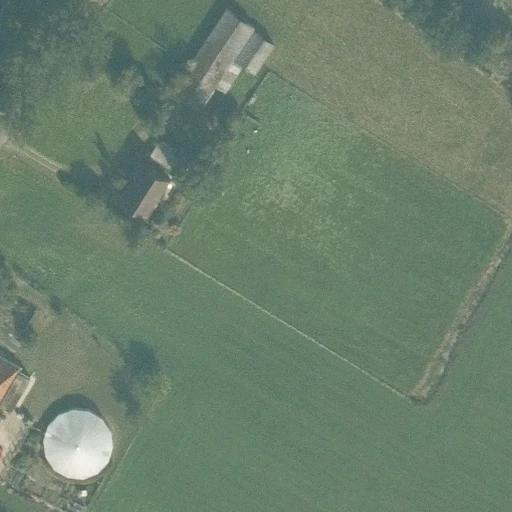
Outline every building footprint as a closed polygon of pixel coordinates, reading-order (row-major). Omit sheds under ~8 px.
[(232,58),(253,26),(226,8),(173,88),(200,106),(215,84),(225,91),(242,64),(232,58)] [(256,70),(273,43),(253,29),(235,57),(256,70)] [(90,81),(103,90),(112,77),(99,68),(90,81)] [(244,107),(240,115),(260,125),(264,116),(244,107)] [(171,168),(181,153),(159,139),(149,154),(171,168)] [(146,212),(167,178),(144,163),(122,197),(146,212)] [(20,366),(0,354),(0,418),(2,415),(0,413),(0,404),(10,410),(29,377),(17,370),(20,366)] [(41,442),(41,444),(41,447),(41,450),(42,453),(43,455),(43,458),(44,459),(45,461),(47,464),(49,467),(51,469),(53,471),(56,473),(58,475),(62,477),(64,478),(68,479),(73,480),(75,480),(78,480),(81,480),(83,479),(87,479),(89,478),(93,476),(96,475),(99,472),(102,470),(104,467),(107,464),(109,461),(110,459),(110,458),(111,455),(112,452),(113,448),(113,445),(113,442),(112,439),(112,438),(111,434),(110,431),(109,428),(107,425),(105,422),(103,419),(100,416),(98,415),(95,413),(91,411),(88,410),(84,409),(81,408),(78,408),(74,408),(72,408),(68,409),(63,411),(59,413),(57,414),(55,416),(52,418),(49,421),(47,424),(45,427),(43,431),(42,434),(42,437),(41,439),(41,440),(41,442)]
